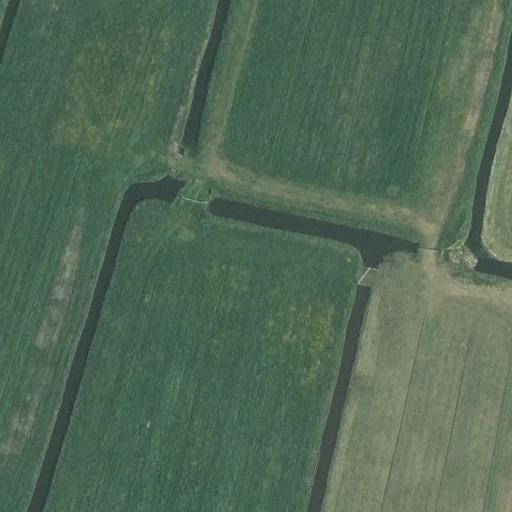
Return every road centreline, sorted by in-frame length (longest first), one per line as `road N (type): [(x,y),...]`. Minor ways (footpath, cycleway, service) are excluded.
road 1 (track): [(245,0),(219,141),(227,170),(113,170),(76,281)]
road 2 (track): [(435,234),(505,0)]
road 3 (track): [(227,170),(247,186),(435,234)]
road 4 (track): [(511,309),(435,277),(435,234)]
